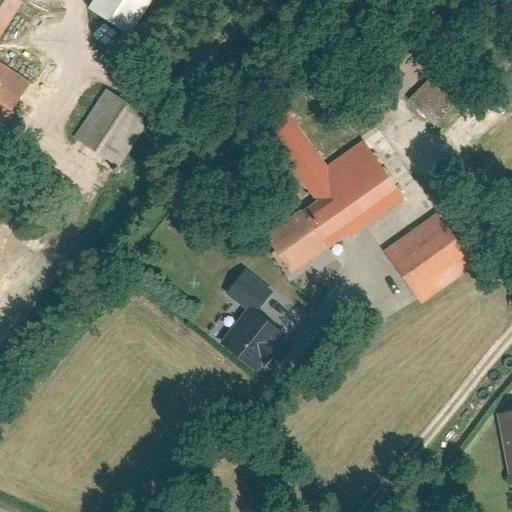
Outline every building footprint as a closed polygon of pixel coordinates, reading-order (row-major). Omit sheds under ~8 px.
[(13,0),(0,0),(0,37),(21,5),(13,0)] [(13,0),(21,5),(26,8),(31,0),(13,0)] [(99,0),(90,14),(131,40),(156,0),(99,0)] [(0,129),(26,88),(0,71),(0,129)] [(153,118),(107,88),(74,138),(120,168),(153,118)] [(302,218),(326,253),(402,200),(367,150),(331,175),(310,145),(287,161),(318,206),(302,218)] [(295,274),(326,253),(302,218),(300,215),(269,237),(295,274)] [(473,267),(439,220),(388,256),(423,303),(473,267)] [(273,293),(248,274),(230,297),(255,316),(273,293)] [(284,341),(253,316),(225,352),(257,376),(284,341)]
